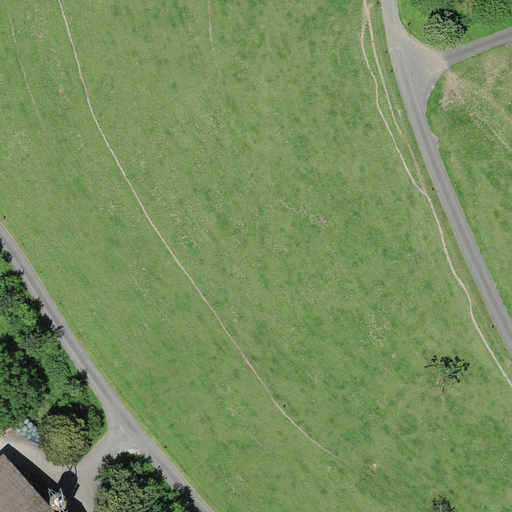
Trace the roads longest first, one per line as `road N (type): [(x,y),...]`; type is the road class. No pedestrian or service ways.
road 1 (unclassified): [(511,336),(433,167),(388,0)]
road 2 (unclassified): [(203,511),(136,444),(0,237)]
